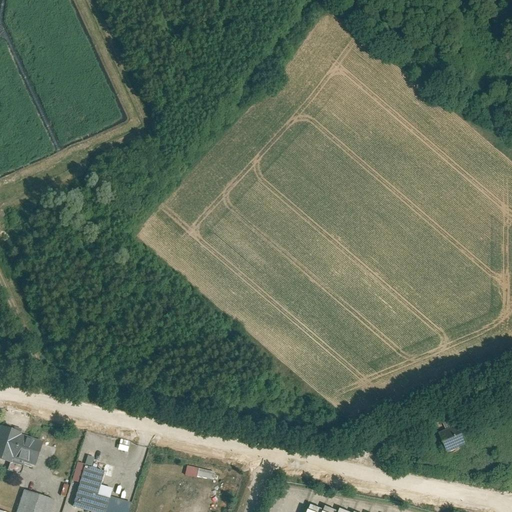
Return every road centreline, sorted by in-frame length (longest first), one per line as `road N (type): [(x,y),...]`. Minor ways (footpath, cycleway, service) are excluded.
road 1 (unclassified): [(268,453),(0,391)]
road 2 (unclassified): [(511,505),(268,453)]
road 3 (unknown): [(375,476),(406,430),(511,386)]
